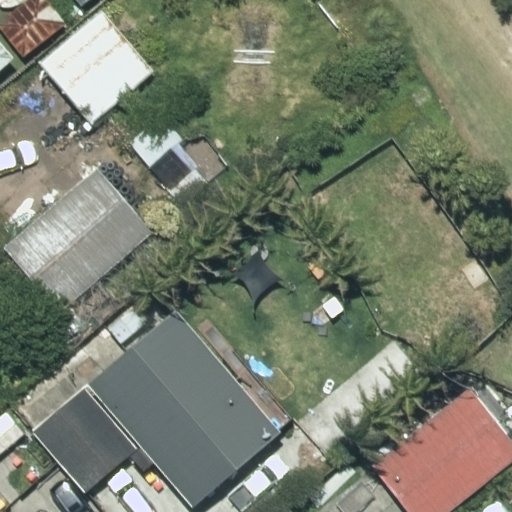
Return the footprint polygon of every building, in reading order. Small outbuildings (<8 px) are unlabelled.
[(57,0),(32,0),(8,21),(34,51),(73,18),(57,0)] [(0,73),(27,50),(0,17),(0,73)] [(103,20),(40,70),(93,136),(156,86),(103,20)] [(168,108),(134,137),(157,164),(192,135),(168,108)] [(198,159),(172,183),(189,201),(214,177),(198,159)] [(72,305),(162,228),(108,165),(19,241),(72,305)] [(265,225),(300,279),(327,262),(292,208),(265,225)] [(59,308),(38,282),(19,298),(40,323),(59,308)] [(154,439),(206,501),(296,424),(190,301),(45,424),(97,486),(154,439)] [(87,324),(73,308),(56,323),(70,339),(87,324)] [(370,313),(333,311),(330,382),(367,384),(370,313)] [(21,315),(0,332),(0,345),(22,372),(50,348),(21,315)] [(111,318),(87,338),(102,356),(127,336),(111,318)] [(0,382),(2,385),(15,374),(0,355),(0,382)] [(511,422),(481,382),(385,456),(427,511),(452,511),(511,466),(511,422)] [(15,407),(0,418),(0,448),(3,452),(32,428),(15,407)] [(20,511),(8,497),(0,503),(0,511),(20,511)]
